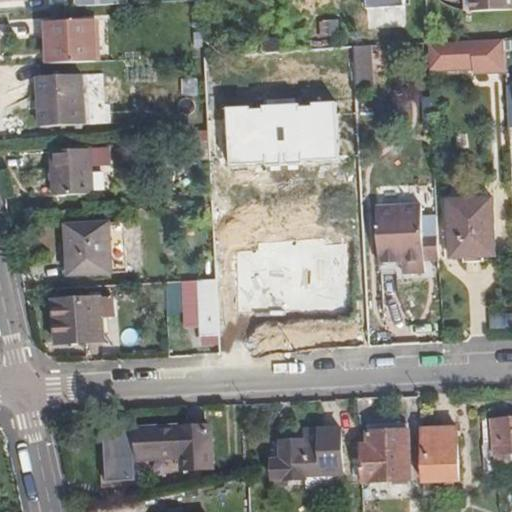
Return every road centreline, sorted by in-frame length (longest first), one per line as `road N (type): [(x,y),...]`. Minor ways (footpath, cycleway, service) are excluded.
road 1 (residential): [(25,391),(511,366)]
road 2 (residential): [(50,511),(25,391)]
